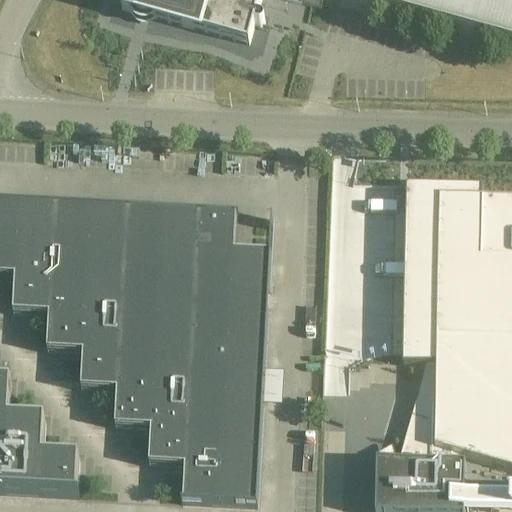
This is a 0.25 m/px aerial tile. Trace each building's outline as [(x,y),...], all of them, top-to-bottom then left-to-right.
[(250,46),(262,0),(125,0),(122,11),(250,46)] [(511,0),(303,0),(302,5),(321,10),(324,0),(332,0),(511,50),(511,0)] [(378,466),(376,511),(465,511),(466,489),(467,459),(511,472),(511,202),(484,202),(484,190),(408,189),(406,264),(418,264),(416,357),(404,357),(404,369),(427,369),(415,409),(399,466),(388,466),(378,466)] [(150,469),(186,471),(184,506),(258,509),(280,222),(279,222),(276,258),(236,256),(238,221),(239,221),(239,220),(0,206),(0,280),(16,281),(14,317),(50,319),(48,355),(84,357),(82,393),(118,395),(116,431),(152,433),(150,469)] [(0,386),(0,496),(78,501),(80,463),(44,461),(46,425),(10,423),(12,388),(0,386)]
